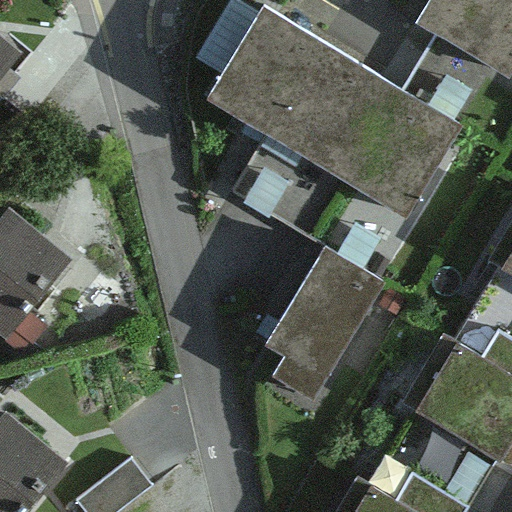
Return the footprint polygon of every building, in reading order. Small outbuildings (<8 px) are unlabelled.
[(511,82),(511,0),(421,0),(408,25),(511,82)] [(324,44),(267,9),(208,103),(265,138),(324,44)] [(0,36),(0,70),(17,50),(0,36)] [(392,87),(324,44),(265,138),(334,181),(392,87)] [(460,128),(392,87),(334,181),(401,223),(460,128)] [(511,201),(478,260),(511,279),(511,201)] [(70,264),(3,210),(0,213),(0,337),(6,342),(70,264)] [(317,402),(392,283),(347,255),(344,260),(323,247),(260,348),(279,359),(270,373),(317,402)] [(391,407),(495,468),(511,439),(511,289),(488,276),(455,333),(439,323),(391,407)] [(35,511),(71,470),(5,415),(0,421),(0,511),(35,511)] [(324,511),(464,511),(490,468),(401,417),(369,473),(353,464),(324,511)] [(81,511),(129,511),(155,492),(130,460),(76,504),(81,511)]
